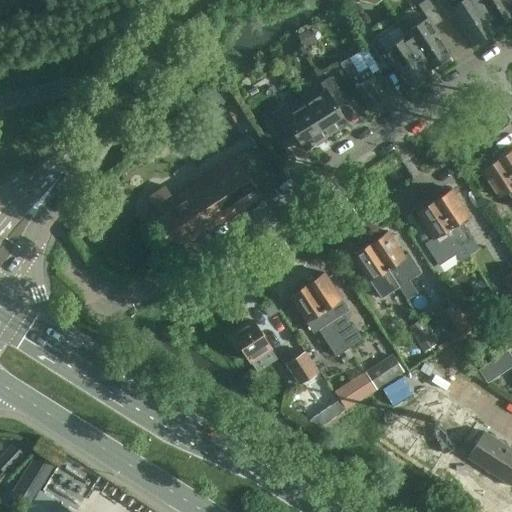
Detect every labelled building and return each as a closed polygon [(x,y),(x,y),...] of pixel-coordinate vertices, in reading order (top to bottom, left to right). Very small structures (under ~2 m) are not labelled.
[(442,21),(428,0),(425,0),(418,5),(427,18),(404,33),(430,74),(428,70),(436,65),(441,66),(448,61),(449,57),(451,55),(433,27),(442,21)] [(496,31),(475,0),(462,0),(449,9),(442,0),(428,0),(442,21),(451,15),(472,47),(474,45),(479,46),(486,42),(487,37),(496,31)] [(475,0),(496,31),(494,28),(502,23),(507,23),(511,20),(511,5),(508,0),(475,0)] [(366,48),(379,71),(390,64),(406,89),(408,88),(413,89),(420,84),(421,79),(430,74),(404,33),(403,34),(405,37),(383,51),(376,41),(366,48)] [(349,80),(370,113),(388,102),(368,69),(358,75),(348,59),(339,65),(349,80)] [(304,103),(327,139),(338,132),(337,130),(346,124),(335,107),(345,101),(330,76),(319,83),(324,90),(304,103)] [(246,118),(237,103),(228,108),(230,113),(228,114),(235,125),(246,118)] [(327,139),(304,103),(284,115),(280,108),(269,115),(284,139),(294,133),(305,150),(314,145),(315,146),(327,139)] [(511,150),(498,160),(511,181),(511,150)] [(207,230),(260,195),(258,193),(235,158),(173,199),(167,190),(151,200),(157,209),(148,215),(172,249),(206,227),(207,230)] [(511,181),(498,160),(481,171),(497,196),(506,191),(511,199),(511,181)] [(433,201),(462,245),(470,239),(459,221),(468,215),(450,189),(442,194),(440,195),(435,198),(433,200),(433,201)] [(462,245),(433,201),(431,202),(429,202),(424,205),(423,207),(415,213),(432,238),(423,243),(438,265),(455,253),(460,261),(469,256),(462,245)] [(370,243),(399,288),(407,300),(416,295),(407,281),(420,273),(407,254),(404,256),(387,232),(380,236),(377,236),(372,240),(371,242),(370,243)] [(352,255),(381,299),(399,288),(370,243),(369,244),(366,243),(361,247),(360,249),(352,255)] [(511,271),(501,279),(511,296),(511,271)] [(306,284),(348,348),(361,340),(352,324),(350,326),(342,314),(348,310),(340,298),(324,273),(316,278),(313,278),(308,281),(308,283),(306,284)] [(348,348),(306,284),(305,285),(302,285),(298,288),(297,291),(289,296),(305,321),(312,334),(318,331),(335,357),(348,348)] [(434,317),(450,343),(471,330),(455,304),(434,317)] [(461,311),(471,325),(479,319),(469,305),(461,311)] [(241,347),(250,362),(270,349),(251,320),(244,325),(243,323),(233,329),(232,333),(227,336),(236,350),(241,347)] [(435,346),(419,321),(407,328),(423,354),(435,346)] [(511,359),(506,351),(479,370),(487,382),(511,365),(511,359)] [(304,352),(285,364),(298,384),(317,372),(304,352)] [(377,387),(388,379),(390,381),(402,373),(391,355),(378,364),(367,371),(377,387)] [(352,385),(337,395),(346,409),(373,391),(361,373),(350,381),(352,385)] [(405,416),(393,436),(413,449),(417,442),(430,450),(433,445),(450,456),(470,425),(452,415),(455,409),(430,394),(429,393),(412,421),(405,416)] [(511,449),(484,432),(468,458),(511,486),(511,449)] [(11,445),(0,457),(0,467),(6,473),(23,455),(11,445)] [(38,452),(7,499),(24,510),(54,463),(38,452)] [(70,511),(56,502),(38,491),(24,511),(70,511)]
